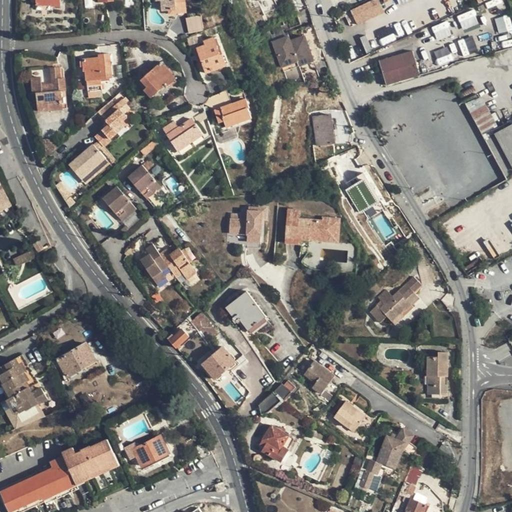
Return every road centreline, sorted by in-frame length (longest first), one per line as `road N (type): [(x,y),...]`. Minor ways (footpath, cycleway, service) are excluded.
road 1 (residential): [(460,511),(471,455),(470,318),(348,98),(314,0)]
road 2 (unknown): [(212,411),(229,389),(238,334),(211,286),(248,254),(334,354),(425,416),(471,431)]
road 3 (secondary): [(70,241),(212,411),(249,511)]
road 4 (residential): [(2,48),(150,35),(185,56),(198,92)]
road 5 (secondary): [(2,48),(10,119),(70,241)]
road 6 (residential): [(70,241),(57,262),(73,281),(72,297),(0,343)]
